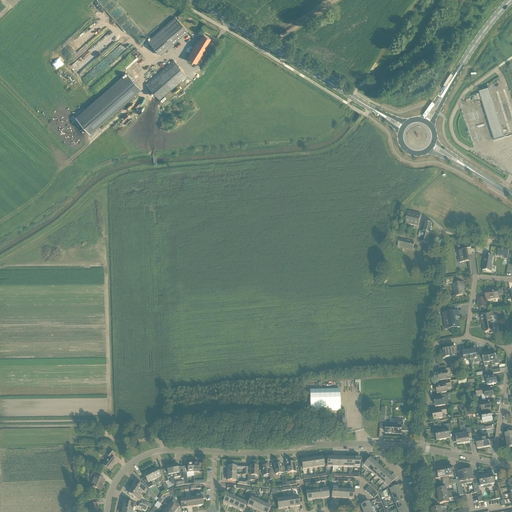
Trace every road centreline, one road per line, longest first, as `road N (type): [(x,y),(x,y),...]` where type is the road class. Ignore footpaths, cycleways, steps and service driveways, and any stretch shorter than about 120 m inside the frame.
road 1 (track): [(411,447),(440,247),(452,238),(511,243)]
road 2 (secondary): [(364,104),(195,0)]
road 3 (unclassified): [(496,69),(467,89),(450,125),(459,144),(508,174),(502,189)]
road 4 (residential): [(213,453),(382,446)]
road 5 (residential): [(107,511),(118,476),(140,457),(213,453)]
road 6 (residential): [(420,448),(436,346),(466,338)]
